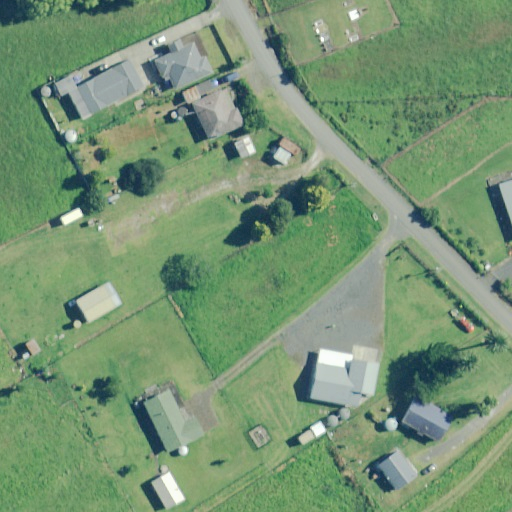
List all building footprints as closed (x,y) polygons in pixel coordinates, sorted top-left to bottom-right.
[(199,60),(192,45),(152,62),(159,79),(166,76),(172,91),(210,74),(203,58),(199,60)] [(141,87),(128,61),(74,89),(67,77),(51,85),(58,97),(66,93),(80,120),(141,87)] [(212,91),(208,81),(177,95),(181,104),(212,91)] [(232,110),(223,89),(189,105),(207,142),(242,125),(234,109),(232,110)] [(295,144),(281,136),(277,144),(288,155),(297,149),(295,144)] [(253,153),(246,137),(231,144),(238,159),(253,153)] [(288,156),(276,149),(271,158),(282,165),(288,156)] [(511,181),(497,186),(511,232),(511,181)] [(119,304),(106,283),(74,303),(87,324),(119,304)] [(20,360),(28,355),(30,358),(39,352),(31,339),(26,343),(14,350),(20,360)] [(351,356),(317,349),(308,398),(355,407),(358,394),(369,396),(375,366),(350,361),(351,356)] [(182,423),(168,391),(140,404),(163,454),(202,436),(193,418),(182,423)] [(451,417),(414,396),(400,422),(436,443),(451,417)] [(324,432),(319,423),(309,428),(314,437),(324,432)] [(414,477),(396,452),(376,467),(395,491),(414,477)] [(182,500),(167,473),(149,484),(165,510),(182,500)]
